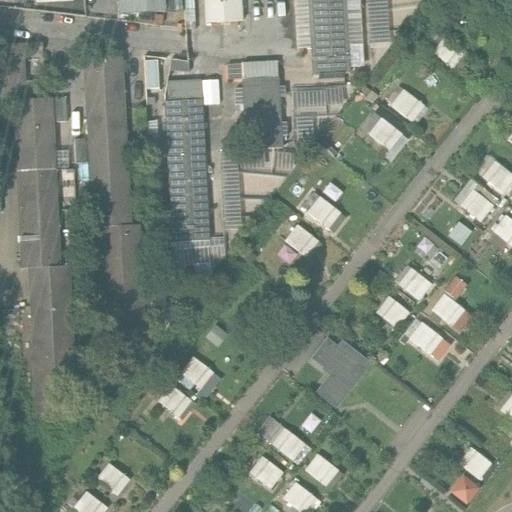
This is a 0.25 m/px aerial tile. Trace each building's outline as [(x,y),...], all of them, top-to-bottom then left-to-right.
[(126,0),(127,15),(164,12),(163,0),(126,0)] [(183,0),(163,0),(164,12),(184,11),(183,0)] [(193,0),(183,0),(184,11),(185,30),(195,30),(193,0)] [(203,0),(205,24),(230,23),(242,22),(240,0),(203,0)] [(311,48),(312,76),(350,75),(349,68),(363,68),(359,0),(292,0),(296,49),(311,48)] [(385,0),(365,0),(368,44),(388,43),(385,0)] [(436,52),(458,65),(466,52),(443,39),(436,52)] [(39,44),(23,44),(23,54),(39,53),(39,44)] [(0,101),(14,101),(25,101),(24,83),(22,45),(0,45),(0,101)] [(162,59),(144,58),(144,67),(163,69),(162,59)] [(130,227),(121,59),(85,61),(93,229),(101,229),(130,227)] [(170,61),(168,72),(188,74),(187,63),(170,61)] [(242,81),(278,79),(277,63),(241,65),(242,81)] [(227,82),(242,81),(241,65),(226,66),(227,82)] [(278,79),(242,81),(246,151),(281,149),(278,79)] [(200,101),(199,81),(166,83),(167,103),(200,101)] [(46,82),(24,83),(25,101),(47,100),(46,82)] [(389,101),(415,121),(428,104),(402,84),(389,101)] [(292,110),(324,109),(324,107),(342,106),(341,90),(324,91),(324,92),(292,94),(292,110)] [(14,101),(18,172),(54,170),(51,99),(47,100),(25,101),(14,101)] [(65,99),(53,100),(55,123),(66,123),(65,99)] [(166,133),(167,162),(204,160),(201,101),(200,101),(167,103),(165,103),(166,133)] [(394,149),(407,132),(378,111),(365,128),(394,149)] [(311,119),(295,120),(297,143),(313,142),(311,119)] [(159,136),(147,136),(148,156),(160,156),(159,136)] [(86,140),(74,141),(75,165),(87,164),(86,140)] [(223,233),(241,232),(237,150),(219,151),(223,233)] [(264,153),(238,154),(239,170),(265,169),(264,153)] [(293,155),(273,153),(271,169),(292,171),(293,155)] [(511,167),(490,153),(478,171),(508,192),(511,186),(511,167)] [(204,160),(167,162),(171,244),(208,242),(204,160)] [(59,268),(54,170),(18,172),(22,270),(32,269),(59,268)] [(500,200),(473,179),(457,199),(484,221),(500,200)] [(321,194),(309,212),(332,228),(345,210),(321,194)] [(511,214),(509,212),(491,238),(511,252),(511,214)] [(300,223),(287,239),(308,256),(321,240),(300,223)] [(138,227),(130,227),(101,229),(107,328),(143,326),(138,227)] [(225,247),(172,253),(173,257),(157,262),(162,277),(178,272),(181,272),(191,299),(209,275),(209,269),(215,268),(214,261),(226,259),(225,247)] [(422,300),(436,283),(415,266),(401,283),(422,300)] [(68,267),(59,268),(32,269),(38,411),(75,410),(68,267)] [(179,294),(174,279),(159,283),(164,299),(179,294)] [(456,325),(469,308),(448,291),(434,308),(456,325)] [(394,294),(379,310),(399,327),(413,311),(394,294)] [(406,336),(444,359),(456,339),(418,316),(406,336)] [(335,348),(327,342),(313,360),(332,375),(317,394),(335,408),(370,364),(341,341),(335,348)] [(180,379),(209,396),(223,373),(193,356),(180,379)] [(174,384),(161,401),(182,416),(195,399),(174,384)] [(511,415),(511,390),(500,404),(511,415)] [(274,443),(297,460),(310,443),(288,426),(274,443)] [(481,450),(467,466),(482,478),(496,462),(481,450)] [(322,451),(307,468),(328,486),(343,469),(322,451)] [(252,472),(274,488),(288,470),(266,454),(252,472)] [(100,479),(123,492),(132,475),(109,462),(100,479)] [(18,478),(17,486),(22,492),(30,492),(36,488),(37,481),(32,474),(25,473),(18,478)] [(467,473),(453,489),(470,503),(483,487),(467,473)] [(299,480),(285,496),(304,511),(307,511),(320,497),(299,480)] [(77,507),(83,511),(105,511),(111,506),(90,490),(77,507)]
